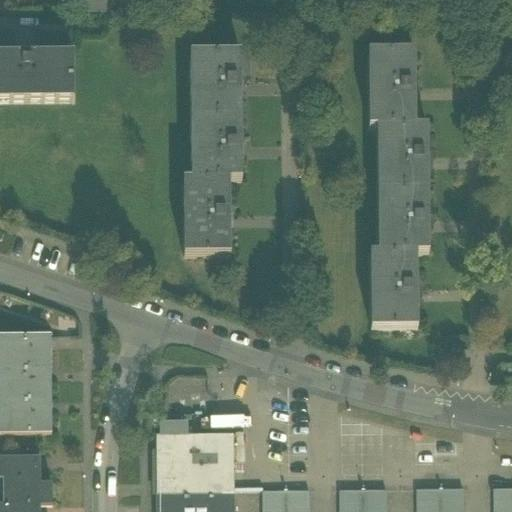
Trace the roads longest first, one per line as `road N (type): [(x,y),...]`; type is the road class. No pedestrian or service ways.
road 1 (residential): [(511,421),(421,406),(127,312)]
road 2 (residential): [(127,312),(105,511)]
road 3 (residential): [(127,312),(0,272)]
